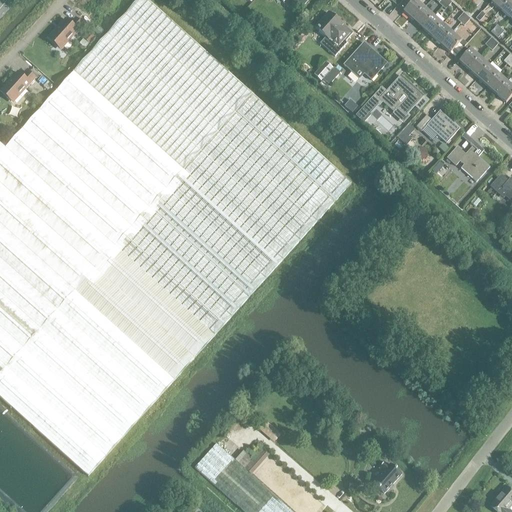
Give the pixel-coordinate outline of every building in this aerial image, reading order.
[(0,398),(83,473),(339,189),(345,183),(348,180),(346,178),(343,176),(253,94),(147,0),(139,0),(74,72),(5,149),(4,150),(0,146),(0,398)] [(289,0),(301,10),(310,0),(270,0),(272,1),(273,0),(277,0),(283,5),(287,0),(289,0)] [(448,0),(442,7),(446,10),(452,3),(448,0)] [(493,0),(491,3),(500,11),(510,0),(493,0)] [(511,0),(510,0),(500,11),(510,19),(511,16),(511,0)] [(414,1),(404,13),(413,22),(424,10),(414,1)] [(424,10),(413,22),(422,30),(433,18),(424,10)] [(486,15),(482,12),(476,19),(479,23),(486,15)] [(461,24),(467,16),(463,13),(457,20),(461,24)] [(344,44),(352,35),(345,29),(344,30),(327,15),(314,29),(325,39),(320,46),(334,59),(346,46),(344,44)] [(464,27),(470,20),(467,16),(461,24),(464,27)] [(433,18),(422,30),(431,38),(442,26),(433,18)] [(62,49),(83,25),(77,20),(71,26),(65,20),(50,38),(62,49)] [(98,26),(94,30),(100,36),(104,31),(98,26)] [(442,26),(431,38),(441,46),(451,34),(442,26)] [(497,26),(491,33),(494,36),(501,29),(497,26)] [(501,29),(494,36),(498,39),(504,32),(501,29)] [(93,41),(96,38),(89,32),(87,34),(93,41)] [(451,34),(441,46),(450,55),(461,43),(451,34)] [(488,49),(495,42),(491,38),(485,45),(488,49)] [(492,52),(498,45),(495,42),(488,49),(492,52)] [(371,82),(386,65),(363,45),(344,67),(358,80),(363,75),(371,82)] [(470,51),(459,63),(469,71),(479,60),(470,51)] [(507,65),(511,59),(511,56),(510,55),(503,62),(507,65)] [(479,60),(469,71),(478,80),(488,68),(479,60)] [(324,76),(332,68),(328,64),(320,72),(321,74),(322,73),(324,76)] [(329,86),(340,73),(334,68),(323,81),(329,86)] [(488,68),(478,80),(487,88),(498,76),(488,68)] [(23,78),(17,73),(1,91),(14,102),(35,79),(28,73),(23,78)] [(498,76),(487,88),(496,96),(507,84),(498,76)] [(400,78),(387,93),(382,88),(372,100),(379,106),(382,103),(394,113),(392,115),(404,125),(410,117),(407,115),(423,98),(400,78)] [(47,91),(52,86),(48,82),(43,87),(47,91)] [(511,89),(507,84),(496,96),(506,105),(511,97),(511,89)] [(368,96),(370,94),(370,95),(376,88),(373,86),(367,92),(365,94),(368,96)] [(351,99),(345,105),(354,112),(359,106),(351,99)] [(446,145),(459,131),(439,113),(431,122),(426,117),(416,129),(421,134),(426,127),(446,145)] [(398,137),(407,145),(413,138),(410,136),(416,129),(409,123),(398,137)] [(448,150),(444,146),(439,150),(444,155),(448,150)] [(489,169),(478,159),(483,153),(480,150),(481,149),(478,147),(475,150),(473,148),(465,157),(458,150),(448,161),(453,165),(458,161),(464,167),(461,170),(476,184),(489,169)] [(511,207),(511,180),(511,179),(508,183),(501,177),(491,188),(499,195),(502,191),(507,195),(505,197),(511,203),(511,206),(511,207)] [(243,451),(235,460),(217,444),(195,468),(243,511),(292,511),(251,476),(270,455),(262,449),(253,460),(243,451)] [(385,494),(402,475),(394,468),(391,464),(389,466),(386,463),(380,469),(384,472),(374,484),(377,487),(385,494)] [(491,506),(498,511),(511,511),(511,509),(510,508),(511,506),(511,490),(508,487),(491,506)]
